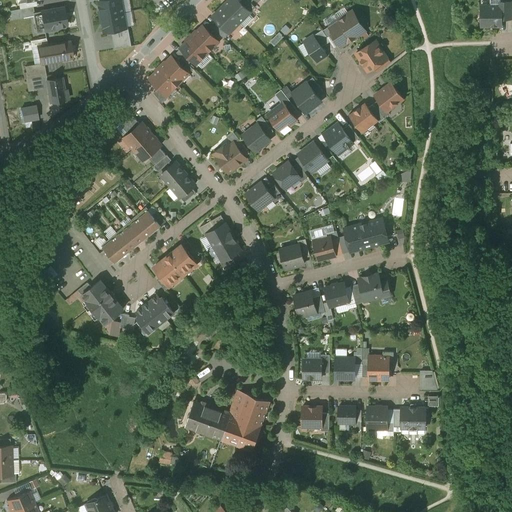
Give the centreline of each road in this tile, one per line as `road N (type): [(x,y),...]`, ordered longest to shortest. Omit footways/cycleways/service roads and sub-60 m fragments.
road 1 (residential): [(223,192),(337,105),(352,84)]
road 2 (residential): [(122,73),(223,192)]
road 3 (residential): [(288,391),(413,391)]
road 4 (residential): [(288,391),(259,511)]
road 5 (residential): [(223,192),(131,272)]
road 6 (residential): [(103,92),(55,131),(0,155)]
